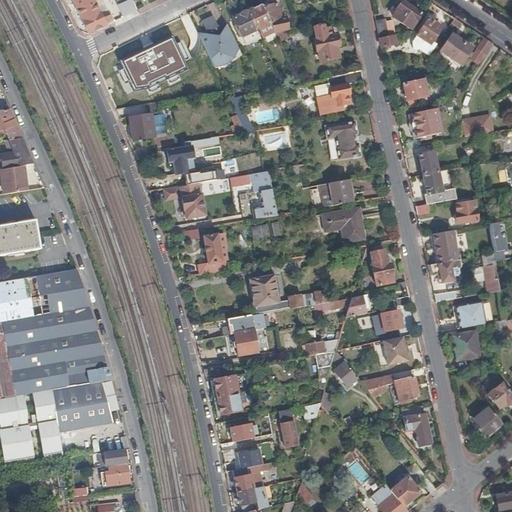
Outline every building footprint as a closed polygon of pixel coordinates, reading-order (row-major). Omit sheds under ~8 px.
[(71,0),(88,35),(114,22),(110,16),(102,20),(93,0),(71,0)] [(123,18),(137,11),(131,0),(116,0),(119,6),(117,7),(123,18)] [(420,14),(402,2),(396,10),(397,10),(392,18),(410,30),(420,14)] [(277,4),(262,8),(270,24),(274,32),(284,30),(288,29),(286,21),(286,18),(280,19),(277,4)] [(261,5),(246,12),(255,31),(258,30),(269,24),(270,24),(262,8),(261,5)] [(255,31),(246,12),(232,19),(241,38),(255,31)] [(384,19),(375,21),(379,39),(388,37),(384,19)] [(429,57),(434,49),(429,45),(438,33),(441,28),(428,19),(412,43),(413,50),(415,52),(419,50),(429,57)] [(269,24),(258,30),(261,39),(273,33),(269,24)] [(206,34),(199,38),(210,61),(218,57),(222,64),(240,55),(227,28),(218,40),(211,26),(204,29),(206,34)] [(323,26),(315,28),(317,41),(315,41),(317,52),(319,51),(321,62),(340,58),(337,47),(339,46),(337,36),(331,37),(330,29),(324,30),(323,26)] [(274,32),(278,41),(286,39),(284,30),(274,32)] [(434,49),(442,36),(438,33),(429,45),(434,49)] [(471,49),(451,35),(439,52),(460,66),(471,49)] [(395,45),(393,36),(388,37),(379,39),(381,49),(395,45)] [(491,44),(483,39),(476,48),(485,55),(491,44)] [(485,55),(476,48),(469,59),(478,65),(485,55)] [(362,82),(360,72),(328,79),(329,85),(330,89),(326,90),(327,98),(317,100),(320,115),(342,111),(341,106),(350,104),(348,95),(349,95),(347,85),(362,82)] [(423,81),(403,85),(406,101),(426,97),(423,81)] [(330,89),(329,85),(315,88),(317,100),(327,98),(326,90),(330,89)] [(406,101),(408,109),(428,104),(426,97),(406,101)] [(245,134),(253,133),(240,107),(246,105),(243,98),(229,101),(245,134)] [(435,110),(410,115),(416,140),(441,134),(435,110)] [(16,127),(9,111),(0,111),(0,132),(4,130),(9,142),(22,139),(16,127)] [(465,138),(493,132),(490,114),(461,120),(465,138)] [(150,115),(129,119),(133,142),(154,139),(150,115)] [(334,139),(337,161),(360,158),(358,145),(356,145),(354,136),(356,135),(354,123),(324,128),(326,140),(334,139)] [(162,139),(163,147),(174,145),(173,137),(162,139)] [(219,144),(218,138),(190,143),(190,148),(192,148),(197,147),(197,148),(219,144)] [(25,146),(22,139),(9,142),(8,142),(12,149),(14,148),(17,147),(19,147),(25,146)] [(153,141),(154,149),(163,147),(162,139),(153,141)] [(330,163),(337,161),(334,139),(326,140),(330,163)] [(190,148),(190,143),(184,144),(184,149),(168,152),(169,163),(173,162),(176,175),(188,173),(188,172),(194,171),(192,160),(194,159),(192,148),(190,148)] [(27,152),(25,146),(19,147),(17,147),(14,148),(12,149),(14,154),(0,156),(2,171),(23,167),(33,165),(27,152)] [(135,153),(138,161),(153,158),(151,150),(135,153)] [(418,157),(422,177),(437,174),(433,154),(418,157)] [(23,167),(2,171),(1,171),(2,178),(24,174),(23,167)] [(199,184),(223,180),(221,171),(198,175),(198,174),(185,176),(186,186),(199,184)] [(276,217),(269,172),(235,178),(236,186),(253,183),(254,194),(260,193),(262,208),(253,210),(254,220),(276,217)] [(432,205),(456,201),(454,190),(450,191),(446,172),(437,174),(422,177),(426,195),(423,196),(426,206),(432,205)] [(27,192),(24,174),(2,178),(5,196),(27,192)] [(413,181),(414,197),(421,197),(419,180),(413,181)] [(352,203),(349,181),(328,184),(332,207),(352,203)] [(186,186),(165,190),(167,201),(181,199),(184,212),(185,212),(186,219),(205,216),(199,184),(186,186)] [(485,205),(483,196),(474,198),(474,202),(477,203),(479,202),(480,206),(485,205)] [(474,203),(456,207),(457,214),(456,214),(455,216),(457,225),(458,226),(469,223),(471,225),(478,223),(474,203)] [(426,206),(415,208),(417,216),(433,213),(432,205),(426,206)] [(359,209),(321,215),(324,233),(341,230),(343,243),(364,240),(359,209)] [(494,217),(487,218),(488,226),(495,225),(494,217)] [(35,222),(0,227),(0,256),(40,250),(35,222)] [(274,237),(280,236),(278,223),(272,224),(274,237)] [(500,238),(497,224),(495,225),(488,226),(493,255),(495,262),(495,263),(509,260),(505,237),(500,238)] [(264,228),(255,229),(256,238),(266,237),(264,228)] [(198,230),(189,231),(190,241),(199,240),(198,230)] [(452,232),(433,235),(438,264),(450,262),(457,261),(452,232)] [(198,265),(200,275),(229,270),(225,247),(226,245),(224,234),(211,236),(211,235),(210,235),(210,236),(204,237),(208,264),(198,265)] [(357,279),(366,246),(359,247),(352,277),(357,279)] [(384,251),(370,254),(373,264),(374,269),(372,270),(375,279),(381,278),(381,279),(383,279),(383,278),(393,275),(391,265),(387,266),(384,251)] [(481,257),(488,294),(500,292),(497,277),(494,278),(491,262),(495,262),(493,255),(481,257)] [(438,264),(428,266),(430,277),(442,275),(443,278),(452,276),(450,262),(438,264)] [(79,276),(77,271),(37,277),(0,283),(0,322),(1,322),(2,323),(89,307),(86,298),(79,276)] [(261,314),(274,312),(302,308),(300,296),(289,299),(289,301),(275,303),(275,300),(278,300),(273,277),(250,281),(254,301),(258,300),(261,314)] [(317,305),(328,303),(326,292),(315,294),(317,305)] [(362,296),(352,299),(351,299),(349,308),(346,319),(367,314),(362,296)] [(411,305),(409,296),(393,300),(395,308),(411,305)] [(349,308),(351,299),(329,303),(330,310),(349,308)] [(455,307),(459,330),(485,325),(482,303),(455,307)] [(92,319),(89,307),(2,323),(1,322),(6,347),(96,331),(92,319)] [(395,312),(395,308),(382,311),(383,315),(381,315),(384,332),(399,328),(398,321),(401,320),(399,311),(395,312)] [(234,335),(253,331),(251,316),(228,320),(230,336),(234,335)] [(493,338),(503,341),(508,321),(505,322),(497,323),(493,338)] [(6,347),(1,322),(0,322),(0,399),(15,397),(11,372),(6,347)] [(101,345),(96,331),(6,347),(11,372),(65,362),(104,355),(101,345)] [(257,353),(253,331),(234,335),(237,357),(257,353)] [(474,333),(464,335),(464,337),(454,339),(459,360),(480,356),(474,333)] [(336,352),(341,351),(345,337),(340,336),(339,340),(335,352),(336,352)] [(408,362),(403,337),(383,342),(388,366),(408,362)] [(306,346),(308,356),(316,355),(335,352),(339,340),(306,346)] [(335,352),(316,355),(321,379),(328,377),(329,372),(330,369),(333,361),(335,352)] [(358,379),(336,352),(335,352),(333,361),(338,368),(334,372),(347,388),(351,386),(350,384),(358,379)] [(108,369),(104,355),(65,362),(68,376),(88,373),(108,369)] [(68,376),(65,362),(11,372),(15,397),(51,391),(70,387),(68,376)] [(112,380),(108,369),(88,373),(90,384),(102,382),(112,380)] [(418,396),(411,371),(360,382),(374,398),(385,391),(385,385),(394,382),(400,404),(410,401),(409,398),(418,396)] [(88,373),(68,376),(70,387),(90,384),(88,373)] [(214,384),(217,398),(248,392),(246,384),(248,383),(246,375),(237,376),(237,377),(236,377),(214,381),(214,384)] [(90,384),(70,387),(51,391),(56,421),(109,411),(102,382),(90,384)] [(507,406),(511,402),(511,396),(502,384),(487,396),(498,410),(499,409),(501,412),(507,407),(507,406)] [(51,391),(15,397),(0,399),(0,423),(1,430),(56,421),(51,391)] [(320,404),(325,411),(331,392),(324,391),(320,404)] [(217,398),(220,412),(220,416),(240,412),(239,404),(252,401),(251,392),(248,392),(217,398)] [(320,404),(302,407),(305,421),(311,419),(316,418),(320,404)] [(431,443),(423,406),(402,411),(406,431),(415,429),(419,446),(431,443)] [(498,426),(501,424),(487,406),(472,419),(486,437),(494,430),(494,431),(499,427),(498,426)] [(112,424),(109,411),(56,421),(1,430),(0,430),(0,437),(6,468),(62,459),(58,434),(112,424)] [(292,422),(281,424),(286,448),(297,446),(292,422)] [(126,464),(124,451),(103,454),(105,467),(126,464)] [(251,454),(253,467),(262,465),(259,452),(251,454)] [(130,483),(126,464),(105,467),(106,469),(108,469),(109,472),(101,473),(103,487),(130,483)] [(232,471),(237,492),(261,487),(258,473),(269,471),(267,464),(262,465),(253,467),(232,471)] [(408,511),(417,505),(413,499),(420,493),(408,477),(391,491),(408,511)] [(431,493),(436,490),(426,477),(421,481),(431,493)] [(300,484),(296,495),(304,505),(311,499),(312,498),(300,484)] [(382,511),(408,511),(391,491),(386,485),(382,488),(386,493),(387,494),(388,494),(391,497),(385,502),(379,507),(382,511)] [(496,498),(499,510),(510,508),(510,511),(511,511),(511,485),(502,488),(504,496),(496,498)] [(242,506),(243,511),(249,511),(259,510),(268,508),(263,487),(261,487),(237,492),(241,506),(242,506)] [(73,498),(88,496),(86,488),(72,490),(73,498)] [(381,497),(385,502),(391,497),(388,494),(387,494),(386,493),(381,497)] [(304,505),(307,508),(314,503),(311,499),(304,505)] [(282,511),(289,511),(293,502),(285,504),(282,511)] [(349,511),(365,511),(358,503),(349,511)]
